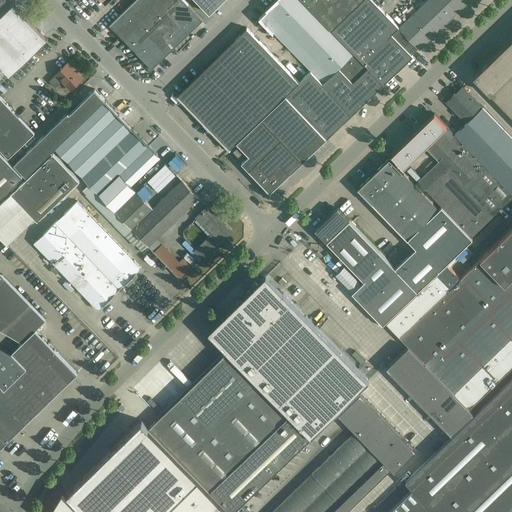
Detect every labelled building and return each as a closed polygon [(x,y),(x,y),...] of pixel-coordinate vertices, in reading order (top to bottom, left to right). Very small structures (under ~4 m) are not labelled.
[(135,0),(110,25),(152,69),(174,48),(166,40),(168,38),(166,36),(165,37),(163,34),(167,30),(170,33),(179,24),(167,12),(179,0),(135,0)] [(166,40),(174,48),(203,20),(183,0),(179,0),(167,12),(179,24),(170,33),(167,30),(163,34),(165,37),(166,36),(168,38),(166,40)] [(197,0),(210,13),(222,0),(197,0)] [(368,67),(332,30),(331,30),(346,15),(331,0),(275,0),(266,9),(267,10),(260,18),(295,54),(311,70),(323,82),(340,66),(354,80),(368,67)] [(363,0),(332,30),(368,67),(354,80),(340,66),(323,82),(353,113),(413,56),(412,54),(392,34),(398,27),(371,0),(363,0)] [(331,0),(346,15),(361,0),(331,0)] [(418,48),(419,49),(469,0),(426,0),(398,27),(392,34),(412,54),(418,48)] [(0,27),(3,30),(22,11),(13,2),(0,15),(0,27)] [(11,39),(31,20),(22,11),(3,30),(11,39)] [(20,48),(39,29),(31,20),(11,39),(20,48)] [(256,35),(254,36),(247,28),(177,95),(222,141),(220,143),(220,145),(222,147),(223,148),(225,148),(227,147),(229,149),(236,142),(262,117),(285,95),(299,82),(259,41),(259,39),(256,35)] [(39,29),(20,48),(29,57),(48,38),(39,29)] [(0,49),(11,39),(3,30),(0,32),(0,49)] [(0,66),(0,67),(20,48),(11,39),(0,49),(0,66)] [(511,39),(473,76),(490,94),(491,93),(511,115),(511,39)] [(29,57),(20,48),(0,67),(9,76),(29,57)] [(68,62),(56,74),(49,81),(55,87),(62,81),(71,90),(83,78),(68,62)] [(311,70),(299,82),(285,95),(327,138),(353,113),(323,82),(311,70)] [(455,134),(511,193),(511,138),(482,107),(482,108),(463,88),(447,102),(467,122),(455,134)] [(54,148),(105,100),(95,89),(68,115),(67,113),(14,164),(25,175),(25,176),(54,148)] [(262,117),(282,138),(303,160),(327,138),(285,95),(262,117)] [(0,96),(0,149),(8,158),(35,132),(0,96)] [(54,148),(68,163),(118,114),(105,100),(54,148)] [(511,198),(511,193),(455,134),(434,113),(391,154),(404,167),(425,147),(439,161),(417,181),(441,206),(471,237),(511,198)] [(68,163),(82,177),(132,129),(118,114),(68,163)] [(242,162),(263,185),(271,177),(256,162),(282,138),(262,117),(236,142),(249,155),(242,162)] [(82,177),(89,184),(99,194),(149,146),(132,129),(82,177)] [(263,185),(270,191),(303,160),(282,138),(256,162),(271,177),(263,185)] [(160,157),(149,146),(99,194),(115,212),(136,192),(147,181),(142,175),(160,157)] [(242,160),(246,155),(238,147),(233,151),(242,160)] [(0,198),(23,177),(0,152),(0,198)] [(21,184),(47,213),(81,181),(54,152),(21,184)] [(441,206),(438,209),(389,158),(358,188),(416,248),(395,268),(418,291),(472,238),(471,237),(441,206)] [(162,243),(162,242),(157,238),(191,206),(199,198),(182,180),(154,208),(140,194),(139,194),(136,192),(115,212),(132,229),(148,246),(149,246),(149,247),(153,251),(154,251),(162,243)] [(47,213),(21,184),(0,204),(0,237),(7,244),(35,217),(39,221),(47,213)] [(86,194),(92,188),(89,184),(82,191),(86,194)] [(56,222),(119,288),(124,283),(128,286),(137,277),(135,273),(141,267),(77,201),(56,222)] [(231,231),(208,207),(198,217),(214,234),(196,250),(203,257),(231,231)] [(359,300),(383,324),(416,292),(418,291),(395,268),(338,208),(315,229),(365,281),(352,293),(359,300)] [(495,231),(505,224),(502,220),(492,227),(495,231)] [(119,288),(56,222),(34,243),(55,264),(51,268),(56,274),(60,270),(98,309),(119,288)] [(144,253),(149,247),(149,246),(148,246),(132,229),(125,236),(135,246),(136,245),(144,253)] [(448,264),(387,322),(469,408),(511,366),(511,230),(461,279),(448,264)] [(343,286),(308,249),(295,261),(334,302),(343,294),(339,290),(343,286)] [(472,252),(455,265),(461,272),(467,268),(463,263),(474,255),(472,252)] [(23,261),(34,273),(37,269),(27,258),(23,261)] [(201,270),(206,266),(199,258),(194,263),(201,270)] [(0,291),(10,282),(0,272),(0,291)] [(232,511),(233,511),(311,438),(369,380),(283,293),(266,275),(208,331),(212,335),(227,351),(150,426),(228,507),(232,511)] [(10,282),(0,291),(0,328),(22,342),(12,352),(0,344),(0,448),(47,403),(54,396),(78,373),(36,329),(46,320),(10,282)] [(62,306),(54,315),(62,322),(70,313),(62,306)] [(363,315),(356,322),(360,327),(367,320),(363,315)] [(350,329),(347,332),(354,340),(357,336),(350,329)] [(409,347),(387,368),(452,435),(474,414),(409,347)] [(511,511),(511,378),(405,481),(412,488),(388,511),(511,511)] [(361,393),(339,414),(395,471),(416,450),(361,393)] [(63,488),(48,511),(222,511),(228,507),(150,426),(148,429),(140,421),(67,493),(63,488)] [(347,511),(391,471),(354,432),(272,511),(347,511)]
